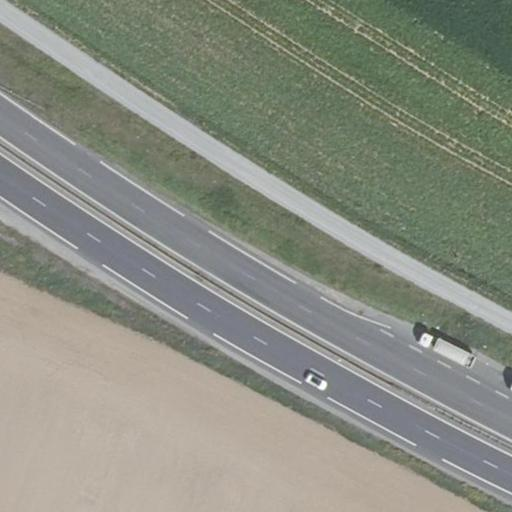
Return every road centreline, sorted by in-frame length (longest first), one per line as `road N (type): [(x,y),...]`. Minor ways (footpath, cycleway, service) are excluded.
road 1 (unclassified): [(0,9),(352,235),(511,324)]
road 2 (trunk): [(511,420),(249,277),(0,115)]
road 3 (trunk): [(0,173),(173,288),(511,472)]
